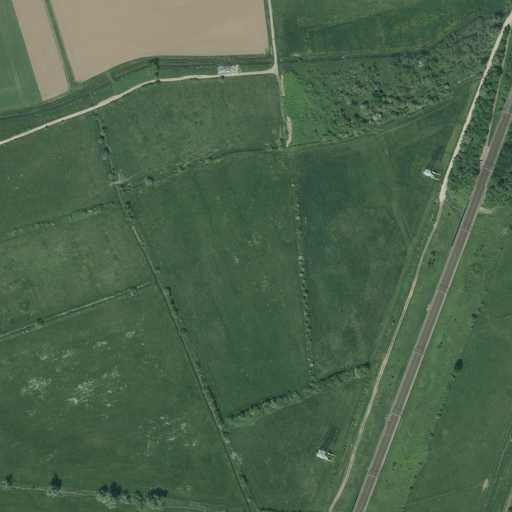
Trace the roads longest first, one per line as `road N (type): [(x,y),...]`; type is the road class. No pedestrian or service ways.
road 1 (track): [(333,511),(447,173),(511,14)]
road 2 (track): [(268,0),(276,70),(144,84),(0,144)]
